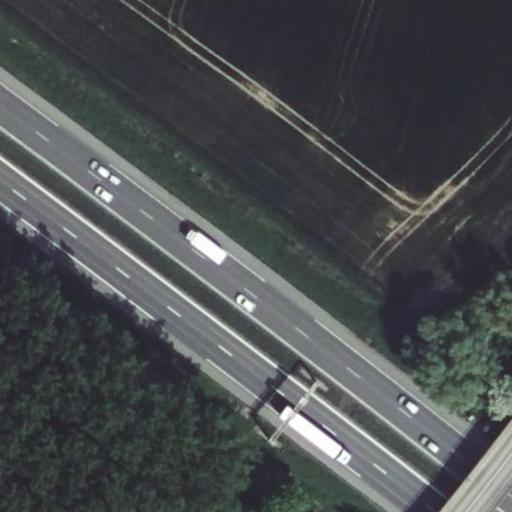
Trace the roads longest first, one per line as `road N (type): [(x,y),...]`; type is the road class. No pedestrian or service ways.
road 1 (motorway): [(511,497),(0,106)]
road 2 (motorway): [(0,181),(433,511)]
